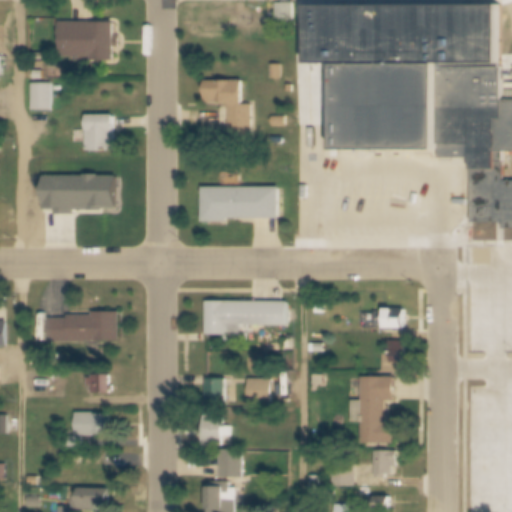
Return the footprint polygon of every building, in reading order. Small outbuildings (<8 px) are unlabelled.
[(280,4),(296,4),(296,17),(280,17),(280,4)] [(503,7),(503,102),(511,102),(511,228),(473,228),(473,159),(441,159),(442,150),(331,150),(332,64),(314,64),(314,7),(503,7)] [(190,33),(225,33),(225,12),(190,12),(190,33)] [(64,25),(118,25),(118,65),(64,64),(64,25)] [(275,66),(285,66),(285,80),(274,80),(275,66)] [(257,108),(257,138),(233,138),(233,108),(209,108),(209,83),(246,83),(246,108),(257,108)] [(57,87),(57,114),(37,114),(37,87),(57,87)] [(277,118),(286,118),(286,127),(277,127),(277,118)] [(91,119),(118,119),(118,155),(91,155),(91,119)] [(374,164),(341,164),(341,224),(374,224),(374,164)] [(74,189),(103,189),(103,212),(74,212),(74,189)] [(284,190),(284,221),(232,221),(232,224),(207,224),(207,190),(284,190)] [(32,200),(44,200),(44,218),(32,218),(32,200)] [(478,327),(511,327),(511,310),(503,311),(503,300),(478,300),(478,327)] [(211,303),(293,303),(292,327),(247,327),(247,333),(230,333),(230,338),(211,338),(211,303)] [(319,305),(328,305),(328,314),(319,314),(319,305)] [(388,311),(409,312),(408,333),(388,333),(388,311)] [(53,320),(72,320),(72,317),(96,317),(96,314),(124,314),(124,343),(52,343),(53,320)] [(0,323),(9,323),(9,348),(0,348),(0,323)] [(285,339),(294,339),(294,349),(285,349),(285,339)] [(393,342),(411,342),(411,371),(388,371),(388,351),(393,352),(393,342)] [(313,344),(328,344),(328,353),(313,353),(313,344)] [(480,399),(503,399),(503,373),(480,373),(480,399)] [(96,375),(115,375),(115,396),(96,396),(96,375)] [(317,376),(328,376),(328,385),(317,385),(317,376)] [(229,379),(229,406),(212,406),(212,379),(229,379)] [(253,406),(253,379),(276,379),(276,406),(253,406)] [(367,401),(367,380),(398,380),(398,402),(390,402),(389,426),(397,426),(397,446),(367,446),(367,421),(357,420),(357,401),(367,401)] [(81,414),(115,414),(115,438),(81,438),(81,414)] [(0,416),(12,416),(11,434),(0,434),(0,416)] [(225,426),(235,426),(235,438),(225,438),(225,440),(208,440),(208,416),(225,416),(225,426)] [(245,449),(245,478),(224,478),(224,449),(245,449)] [(380,452),(402,452),(401,466),(398,466),(397,479),(380,479),(380,452)] [(0,463),(9,463),(9,481),(0,481),(0,463)] [(360,474),(359,492),(338,492),(338,474),(360,474)] [(34,477),(43,477),(43,485),(33,485),(34,477)] [(325,477),(325,489),(315,489),(315,477),(325,477)] [(502,477),(483,478),(483,487),(471,487),(471,510),(488,510),(488,505),(502,505),(502,477)] [(233,481),(233,488),(242,488),(242,511),(212,511),(212,481),(233,481)] [(82,499),(82,490),(118,490),(118,511),(82,511),(82,509),(78,509),(78,499),(82,499)] [(42,497),(42,507),(32,507),(32,496),(42,497)] [(378,497),(394,497),(394,509),(378,509),(378,497)]
